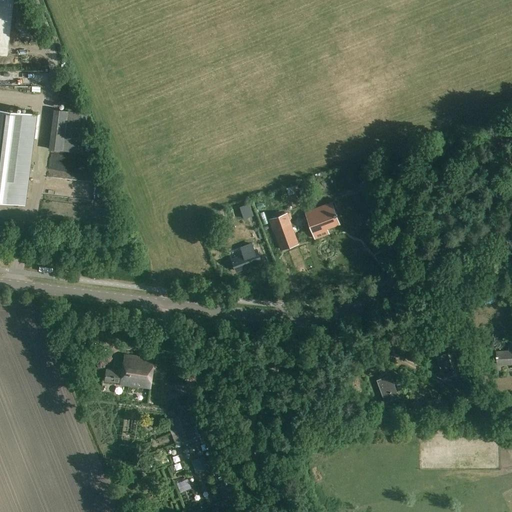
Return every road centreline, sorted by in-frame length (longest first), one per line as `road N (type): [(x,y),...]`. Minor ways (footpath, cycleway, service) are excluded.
road 1 (tertiary): [(511,248),(302,318),(0,283)]
road 2 (track): [(271,511),(253,453),(253,422),(261,392),(298,334),(299,304)]
